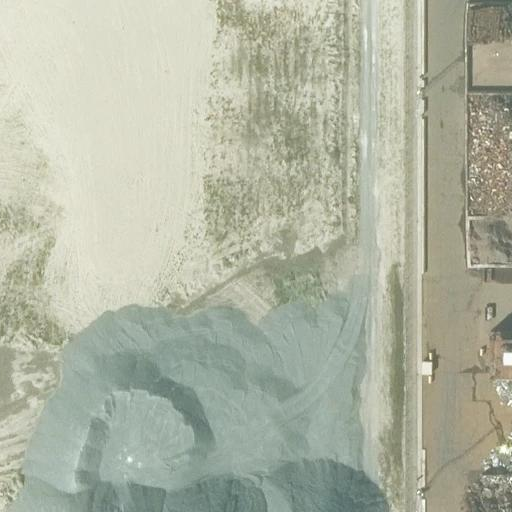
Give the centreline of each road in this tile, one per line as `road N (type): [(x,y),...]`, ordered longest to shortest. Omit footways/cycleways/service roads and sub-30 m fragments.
road 1 (unknown): [(0,254),(329,263),(371,255),(404,232),(417,200),(426,45)]
road 2 (unknown): [(426,45),(313,14),(255,14),(221,32),(0,33)]
